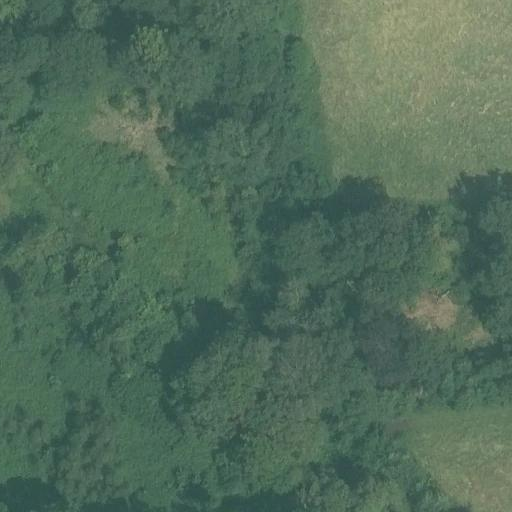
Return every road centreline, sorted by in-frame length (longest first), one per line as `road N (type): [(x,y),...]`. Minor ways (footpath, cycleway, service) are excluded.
road 1 (track): [(0,199),(236,419)]
road 2 (track): [(236,419),(340,511)]
